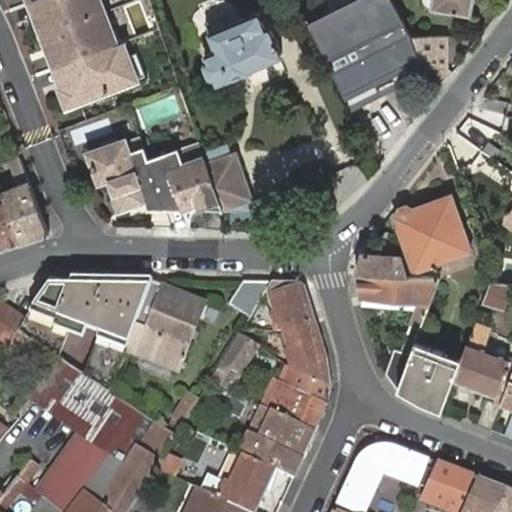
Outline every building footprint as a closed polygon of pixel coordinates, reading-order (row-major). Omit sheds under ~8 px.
[(37,0),(35,0),(31,2),(38,21),(45,18),(37,0)] [(103,12),(98,0),(37,0),(45,18),(38,21),(40,36),(103,12)] [(319,0),(353,66),(379,54),(383,61),(396,54),(392,47),(395,46),(372,0),(319,0)] [(432,0),(431,9),(471,16),(473,0),(432,0)] [(215,77),(218,84),(229,79),(230,79),(277,59),(277,58),(278,57),(279,57),(280,57),(280,56),(281,55),(281,54),(281,53),(271,28),(270,28),(269,28),(268,28),(267,27),(261,15),(260,11),(241,19),(229,24),(225,14),(206,22),(211,33),(210,33),(210,34),(217,50),(206,55),(208,61),(206,62),(205,65),(210,77),(213,78),(215,77)] [(103,12),(40,36),(45,47),(48,47),(55,44),(63,64),(116,44),(103,12)] [(305,38),(314,33),(305,16),(296,20),(305,38)] [(447,36),(412,36),(424,68),(441,87),(453,72),(447,68),(447,36)] [(116,44),(63,64),(71,85),(64,88),(62,89),(63,98),(68,105),(137,78),(123,41),(116,44)] [(55,44),(48,47),(56,67),(63,64),(55,44)] [(63,64),(56,67),(64,88),(71,85),(63,64)] [(98,181),(109,178),(120,208),(131,211),(137,202),(137,199),(141,198),(145,210),(165,210),(222,210),(250,211),(247,201),(253,199),(235,149),(229,151),(226,142),(201,151),(202,153),(182,160),(177,147),(147,158),(143,146),(131,150),(127,139),(116,143),(115,139),(103,144),(104,147),(88,153),(91,160),(90,168),(96,173),(98,181)] [(198,139),(177,147),(182,160),(202,153),(201,151),(198,139)] [(17,174),(26,171),(21,159),(12,162),(17,174)] [(21,243),(49,233),(26,171),(17,174),(21,185),(9,191),(1,193),(3,198),(21,243)] [(437,209),(454,203),(451,195),(434,201),(437,209)] [(0,249),(21,243),(3,198),(0,199),(0,249)] [(408,253),(402,255),(407,272),(414,270),(415,271),(433,265),(433,267),(436,265),(435,264),(471,251),(454,203),(437,209),(434,201),(416,208),(410,205),(403,208),(400,214),(395,216),(408,253)] [(366,252),(362,251),(356,273),(356,274),(408,276),(407,272),(402,255),(393,254),(366,252)] [(430,303),(440,278),(408,276),(356,274),(359,297),(418,301),(417,309),(408,333),(418,336),(430,303)] [(83,374),(92,380),(110,392),(126,350),(129,343),(135,326),(151,286),(135,280),(133,285),(120,280),(117,285),(104,280),(102,285),(89,280),(87,285),(72,279),(68,285),(65,291),(49,285),(34,306),(30,312),(56,321),(54,326),(70,331),(84,337),(87,327),(100,332),(83,374)] [(268,289),(273,282),(244,281),(229,305),(250,317),(268,289)] [(502,307),(511,285),(498,283),(490,281),(483,301),(502,307)] [(296,282),(273,282),(268,289),(276,313),(271,315),(277,331),(285,331),(315,322),(304,288),(296,282)] [(129,343),(126,350),(178,371),(206,301),(165,285),(147,330),(135,326),(129,343)] [(418,301),(359,297),(361,302),(417,307),(418,301)] [(0,328),(12,310),(0,303),(0,328)] [(0,343),(7,348),(19,330),(26,320),(25,319),(12,310),(0,328),(0,343)] [(38,343),(59,358),(70,331),(54,326),(56,321),(30,312),(25,319),(26,320),(19,330),(38,343)] [(326,359),(315,322),(285,331),(291,349),(287,350),(293,369),(330,387),(326,359)] [(465,351),(462,358),(454,381),(496,396),(494,402),(487,400),(478,424),(492,429),(501,405),(511,375),(511,362),(509,361),(510,358),(497,353),(493,351),(482,347),(484,343),(485,338),(489,329),(475,324),(465,351)] [(26,360),(38,343),(19,330),(7,348),(26,360)] [(258,347),(240,335),(218,370),(212,380),(230,391),(236,381),(258,347)] [(410,357),(398,386),(430,398),(444,404),(445,404),(454,381),(462,358),(460,358),(446,352),(416,341),(410,357)] [(386,374),(398,389),(398,386),(410,357),(395,351),(386,373),(386,374)] [(28,400),(60,422),(92,380),(83,374),(59,358),(28,400)] [(326,403),(330,387),(293,369),(287,365),(267,409),(273,412),(316,431),(326,403)] [(511,375),(501,405),(511,409),(511,428),(509,436),(511,437),(511,375)] [(92,380),(60,422),(74,431),(111,457),(126,467),(138,448),(139,449),(155,422),(110,392),(92,380)] [(193,410),(200,399),(189,392),(173,418),(184,426),(190,415),(193,410)] [(315,432),(316,431),(273,412),(267,409),(263,408),(251,433),(241,453),(245,455),(276,469),(279,471),(294,477),(303,458),(315,432)] [(190,415),(203,421),(205,416),(193,410),(190,415)] [(184,426),(183,426),(196,433),(203,421),(190,415),(184,426)] [(129,511),(140,495),(156,469),(160,463),(160,462),(167,452),(177,436),(155,422),(139,449),(138,448),(126,467),(111,457),(74,431),(36,492),(44,498),(35,510),(36,511),(129,511)] [(0,443),(3,440),(9,432),(0,425),(0,443)] [(335,506),(347,511),(363,511),(381,470),(427,490),(437,468),(428,465),(430,459),(369,436),(346,485),(337,504),(335,506)] [(160,463),(156,469),(175,477),(183,459),(167,452),(160,462),(160,463)] [(255,511),(266,492),(276,469),(245,455),(231,486),(223,482),(216,497),(252,511),(255,511)] [(23,472),(18,478),(26,484),(39,467),(31,460),(23,472)] [(461,511),(478,477),(440,463),(424,499),(454,511),(461,511)] [(216,497),(223,482),(211,477),(204,491),(216,497)] [(498,511),(509,489),(478,477),(461,511),(498,511)] [(18,478),(15,482),(23,489),(27,485),(26,484),(18,478)] [(3,498),(0,502),(0,509),(3,511),(4,511),(23,489),(15,482),(7,493),(3,498)] [(36,492),(27,485),(23,489),(40,503),(44,498),(36,492)] [(204,491),(199,489),(196,495),(203,499),(196,511),(250,511),(216,497),(204,491)] [(511,511),(511,490),(509,489),(498,511),(511,511)] [(141,511),(149,500),(140,495),(129,511),(141,511)] [(196,495),(187,511),(196,511),(203,499),(196,495)] [(159,511),(162,505),(149,500),(141,511),(159,511)]
